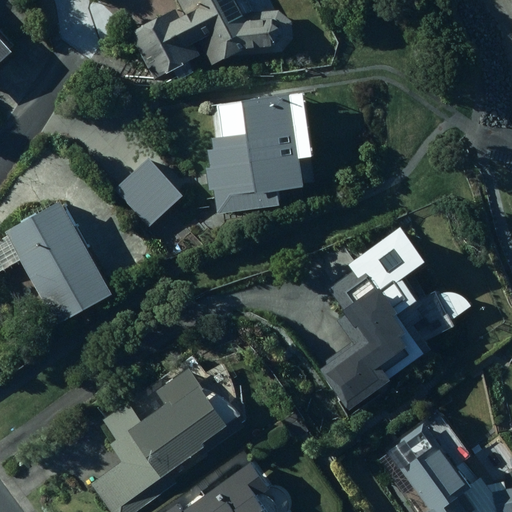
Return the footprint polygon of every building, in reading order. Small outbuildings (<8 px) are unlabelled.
[(206,53),(200,41),(204,39),(216,63),(237,53),(285,49),(293,37),(291,21),(278,10),(261,13),(258,8),(244,17),(234,0),(177,0),(186,14),(162,27),(157,19),(136,30),(160,77),(182,65),(191,61),(198,57),(206,53)] [(0,67),(22,47),(0,22),(0,12),(0,11),(0,67)] [(134,153),(109,177),(136,205),(139,202),(168,233),(186,216),(165,194),(170,189),(162,181),(170,173),(181,173),(187,213),(254,204),(253,199),(257,199),(285,182),(273,89),(251,92),(252,95),(172,106),(173,111),(148,114),(151,136),(176,133),(179,156),(159,152),(146,165),(134,153)] [(122,289),(70,197),(15,228),(17,231),(0,240),(0,250),(9,267),(31,255),(67,320),(122,289)] [(112,240),(139,271),(155,257),(128,226),(112,240)] [(352,311),(347,314),(363,336),(321,365),(352,410),(401,375),(400,373),(436,348),(418,323),(430,314),(421,301),(426,297),(405,265),(386,278),(373,260),(335,287),(352,311)] [(196,366),(163,389),(172,403),(148,420),(134,400),(110,417),(123,437),(119,439),(131,457),(97,481),(118,511),(136,511),(183,480),(175,469),(216,441),(214,437),(238,420),(211,381),(208,384),(196,366)] [(394,449),(398,454),(388,462),(426,511),(475,511),(480,509),(469,494),(477,488),(473,483),(481,476),(456,444),(454,446),(434,419),(394,449)] [(182,502),(168,511),(283,511),(268,491),(279,482),(262,458),(188,511),(182,502)] [(511,511),(511,487),(500,490),(504,511),(511,511)]
